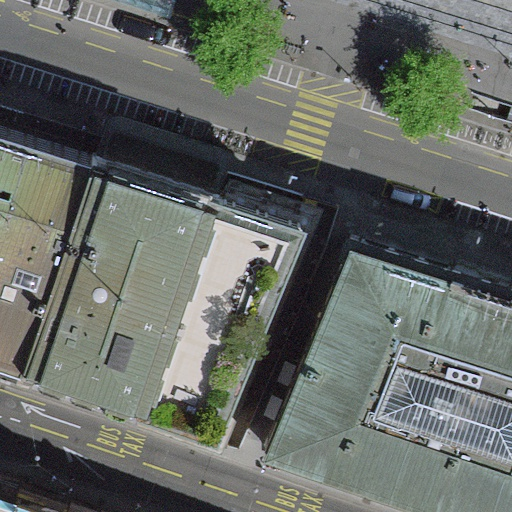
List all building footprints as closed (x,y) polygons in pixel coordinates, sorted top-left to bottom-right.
[(125,0),(173,14),(177,0),(125,0)] [(0,356),(24,364),(96,154),(0,124),(0,356)] [(96,154),(24,364),(67,378),(149,406),(222,193),(138,167),(96,154)] [(303,218),(222,193),(149,406),(217,428),(228,397),(303,218)] [(511,511),(511,287),(354,236),(269,445),(455,508),(466,511),(511,511)] [(0,511),(52,511),(0,493),(0,511)]
